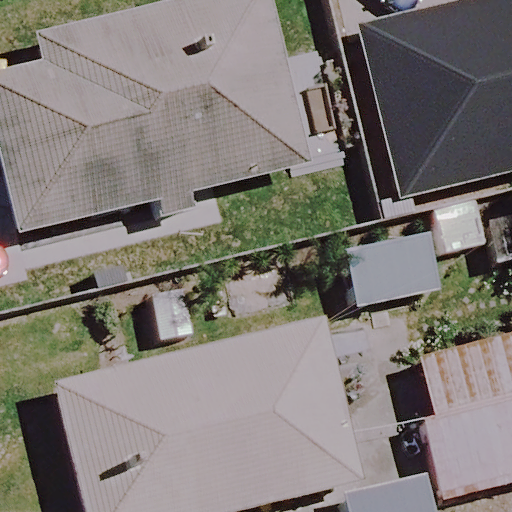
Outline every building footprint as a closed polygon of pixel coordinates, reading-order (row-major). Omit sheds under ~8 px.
[(297,169),(258,0),(187,0),(135,11),(0,44),(0,244),(2,251),(297,169)] [(511,0),(453,0),(349,25),(391,198),(511,169),(511,0)] [(335,254),(347,313),(428,297),(415,238),(335,254)] [(511,324),(473,332),(478,358),(401,374),(427,507),(511,490),(511,324)] [(298,511),(343,502),(305,337),(34,398),(59,511),(298,511)]
